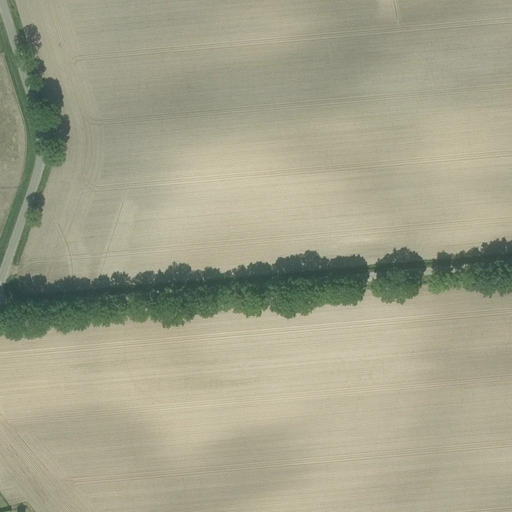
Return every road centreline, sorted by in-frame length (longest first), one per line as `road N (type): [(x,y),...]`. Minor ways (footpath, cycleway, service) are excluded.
road 1 (unclassified): [(0,308),(511,264)]
road 2 (unclassified): [(0,282),(41,153),(0,0)]
